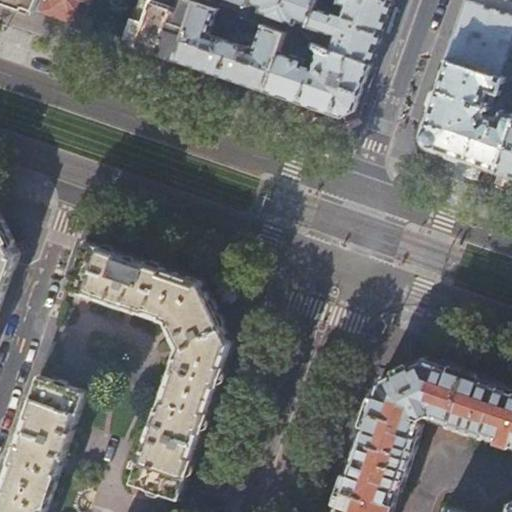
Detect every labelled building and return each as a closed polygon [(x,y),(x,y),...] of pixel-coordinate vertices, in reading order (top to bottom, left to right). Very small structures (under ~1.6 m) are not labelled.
[(6,0),(38,10),(41,0),(6,0)] [(41,0),(38,10),(83,26),(93,0),(41,0)] [(197,0),(174,0),(177,1),(174,10),(145,0),(141,0),(140,4),(139,4),(133,19),(135,19),(127,41),(178,59),(197,0)] [(216,7),(200,1),(197,0),(178,59),(227,75),(268,90),(287,33),(264,25),(256,49),(244,44),(246,37),(238,34),(235,42),(211,33),(219,8),(216,7)] [(218,0),(216,7),(219,8),(243,17),(246,18),(253,0),(197,0),(200,1),(200,0),(218,0)] [(253,0),(246,18),(259,23),(264,25),(287,33),(288,32),(298,36),(304,38),(320,0),(253,0)] [(381,44),(395,3),(386,0),(341,0),(340,3),(347,5),(344,14),(324,7),(326,2),(321,0),(320,0),(304,38),(314,42),(318,29),(335,36),(331,48),(374,64),(381,44)] [(511,0),(470,0),(450,57),(502,76),(508,61),(510,55),(511,55),(511,0)] [(259,23),(246,18),(243,17),(240,26),(256,31),(259,23)] [(296,44),(298,36),(288,32),(287,33),(268,90),(299,101),(302,102),(344,116),(358,110),(362,96),(374,64),(331,48),(322,45),(314,66),(306,63),(308,58),(306,57),(308,49),(296,44)] [(502,76),(450,57),(440,86),(423,133),(430,147),(484,165),(493,169),(499,170),(511,129),(511,111),(500,108),(497,117),(489,114),(483,109),(484,108),(490,110),(493,102),(492,102),(495,94),(499,95),(506,77),(502,76)] [(344,116),(302,102),(297,118),(339,132),(344,116)] [(511,129),(499,170),(511,175),(511,129)] [(484,165),(430,147),(425,162),(479,180),(484,165)] [(0,308),(4,296),(20,253),(0,212),(0,308)] [(134,481),(182,498),(185,489),(207,425),(224,375),(235,343),(204,280),(190,275),(124,252),(88,239),(74,279),(70,292),(168,321),(180,346),(141,458),(138,457),(136,464),(139,465),(134,481)] [(511,387),(476,375),(426,357),(381,379),(376,395),(351,469),(335,511),(393,511),(400,493),(402,493),(422,435),(421,434),(426,418),(432,415),(436,421),(451,426),(451,428),(487,441),(489,439),(511,447),(511,387)] [(0,511),(47,511),(89,391),(40,378),(34,396),(4,481),(0,493),(0,511)] [(511,511),(511,502),(510,503),(507,511),(472,511),(451,505),(449,505),(447,511),(511,511)]
